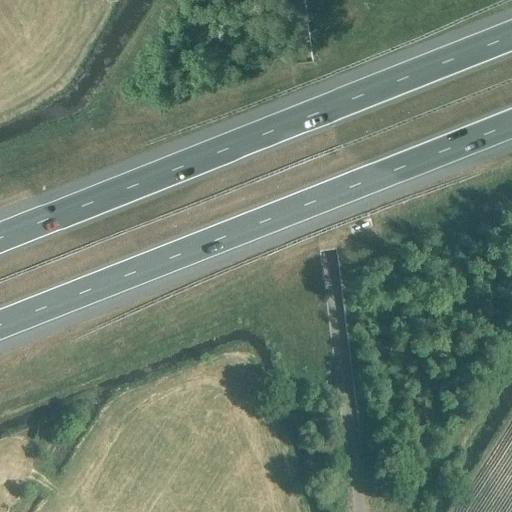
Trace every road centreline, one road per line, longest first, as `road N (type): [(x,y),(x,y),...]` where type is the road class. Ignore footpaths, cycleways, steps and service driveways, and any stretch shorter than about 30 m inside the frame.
road 1 (motorway): [(511,37),(0,239)]
road 2 (motorway): [(0,326),(511,124)]
